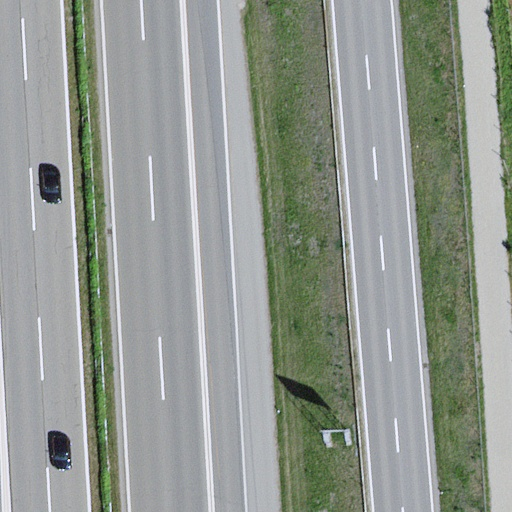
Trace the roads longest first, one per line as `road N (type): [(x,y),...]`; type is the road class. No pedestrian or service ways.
road 1 (primary): [(402,511),(361,0)]
road 2 (track): [(505,511),(472,0)]
road 3 (motorway): [(231,511),(201,0)]
road 4 (motorway): [(168,511),(142,0)]
road 5 (motorway): [(29,168),(49,511)]
road 6 (motorway): [(29,168),(0,455)]
road 7 (motorway): [(21,0),(29,168)]
